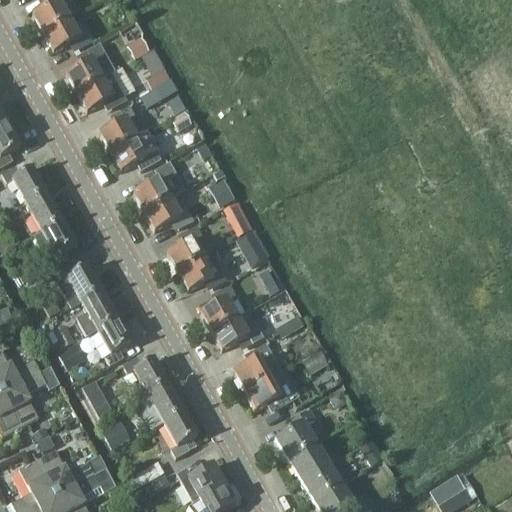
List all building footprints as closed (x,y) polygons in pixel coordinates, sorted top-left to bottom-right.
[(32,19),(42,38),(69,23),(61,10),(69,5),(66,0),(46,0),(51,8),(32,19)] [(77,54),(92,46),(84,31),(76,35),(69,23),(42,38),(53,57),(72,46),(77,54)] [(141,42),(125,50),(133,64),(139,61),(149,56),(141,42)] [(65,79),(76,98),(102,83),(95,70),(103,65),(95,51),(80,60),(85,68),(65,79)] [(152,56),(142,62),(148,73),(158,67),(152,56)] [(163,74),(145,84),(151,95),(169,85),(163,74)] [(111,113),(126,105),(111,78),(102,83),(76,98),(87,116),(106,105),(111,113)] [(157,104),(174,94),(169,85),(151,95),(157,104)] [(99,138),(110,157),(136,142),(128,129),(136,124),(129,111),(114,119),(119,127),(99,138)] [(0,172),(12,166),(8,158),(19,151),(5,125),(0,127),(0,172)] [(120,176),(137,166),(142,175),(160,164),(145,138),(136,142),(110,157),(120,176)] [(204,147),(195,152),(201,163),(210,158),(204,147)] [(133,198),(143,217),(169,202),(162,189),(170,184),(163,170),(148,179),(152,187),(133,198)] [(25,210),(46,198),(31,172),(19,179),(15,171),(1,179),(5,188),(11,185),(25,210)] [(222,186),(210,193),(220,211),(233,204),(222,186)] [(46,198),(25,210),(39,235),(32,239),(33,239),(60,224),(46,198)] [(178,233),(193,224),(185,210),(177,215),(169,202),(143,217),(154,236),(173,225),(178,233)] [(201,202),(189,208),(198,224),(210,218),(201,202)] [(75,250),(60,224),(33,239),(47,265),(48,264),(53,273),(68,265),(63,257),(75,250)] [(166,257),(177,276),(203,262),(196,249),(204,244),(196,230),(181,238),(186,247),(166,257)] [(3,231),(0,232),(0,251),(11,245),(3,231)] [(211,292),(226,284),(218,269),(210,273),(203,262),(177,276),(187,295),(207,284),(211,292)] [(70,314),(80,308),(101,297),(86,270),(75,277),(70,269),(56,278),(60,285),(56,287),(70,314)] [(28,271),(16,278),(22,288),(33,281),(28,271)] [(274,283),(260,292),(267,304),(281,296),(274,283)] [(211,336),(237,321),(230,309),(237,304),(229,290),(215,298),(219,307),(200,317),(211,336)] [(80,309),(94,334),(116,322),(101,297),(80,308),(70,314),(71,314),(80,309)] [(53,305),(44,310),(49,321),(59,316),(53,305)] [(6,311),(0,314),(0,329),(12,323),(6,311)] [(297,319),(275,331),(280,342),(303,330),(297,319)] [(245,352),(260,344),(252,329),(244,334),(237,321),(211,336),(221,355),(240,344),(245,352)] [(130,349),(116,322),(94,334),(108,359),(103,362),(109,371),(123,362),(118,355),(130,349)] [(52,335),(60,353),(75,346),(67,328),(52,335)] [(75,346),(57,357),(67,374),(85,363),(75,346)] [(233,377),(244,396),(270,381),(270,380),(263,368),(272,363),(264,349),(249,358),(253,365),(233,377)] [(0,395),(1,397),(39,377),(33,364),(12,375),(0,352),(0,351),(0,395)] [(321,355),(303,365),(311,379),(330,369),(321,355)] [(146,401),(167,389),(152,363),(140,369),(136,362),(122,370),(127,379),(132,376),(146,401)] [(270,381),(244,396),(255,415),(269,407),(273,415),(297,401),(281,374),(270,380),(270,381)] [(25,399),(46,389),(39,377),(1,397),(20,432),(38,422),(25,399)] [(95,385),(82,392),(100,424),(113,416),(95,385)] [(161,426),(181,414),(167,389),(146,401),(136,406),(151,432),(161,426)] [(339,394),(327,401),(334,412),(346,405),(339,394)] [(20,432),(1,397),(0,397),(0,439),(1,442),(20,432)] [(181,414),(161,426),(175,451),(169,454),(174,463),(189,455),(185,447),(196,441),(181,414)] [(273,443),(287,465),(315,447),(304,429),(314,423),(309,414),(291,424),(294,431),(273,443)] [(120,425),(102,435),(113,453),(130,443),(120,425)] [(43,431),(33,437),(36,444),(47,439),(43,431)] [(47,439),(36,444),(43,456),(53,450),(47,439)] [(371,446),(360,453),(364,459),(370,470),(381,464),(371,446)] [(315,447),(287,465),(299,486),(328,468),(315,447)] [(55,500),(94,479),(87,467),(67,478),(54,455),(36,464),(55,500)] [(99,461),(87,467),(94,479),(105,473),(99,461)] [(31,511),(55,500),(36,464),(18,474),(31,497),(10,508),(12,511),(31,511)] [(133,494),(163,477),(157,466),(127,483),(133,494)] [(197,503),(223,489),(211,467),(190,480),(186,473),(176,479),(191,507),(197,503)] [(328,468),(299,486),(312,506),(341,488),(328,468)] [(140,506),(169,489),(164,478),(134,495),(140,506)] [(80,501),(100,491),(94,479),(55,500),(61,511),(84,511),(84,509),(80,501)] [(456,511),(471,503),(456,480),(429,497),(438,511),(456,511)] [(353,507),(341,488),(312,506),(315,511),(368,511),(362,502),(353,507)] [(231,511),(235,510),(223,489),(197,503),(201,511),(231,511)] [(61,511),(55,500),(31,511),(61,511)]
